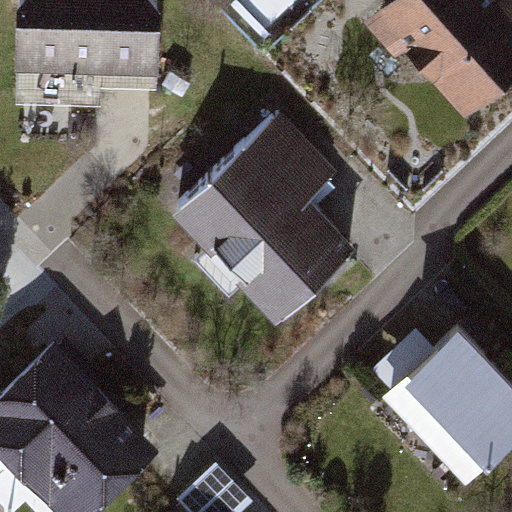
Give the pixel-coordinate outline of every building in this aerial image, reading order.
[(15,0),(15,69),(166,69),(166,4),(163,0),(15,0)] [(511,84),(511,0),(387,0),(365,21),(424,83),(431,76),(474,121),(511,84)] [(285,114),(173,215),(274,327),(357,252),(312,202),(341,176),(285,114)] [(511,443),(511,375),(461,322),(384,395),(469,484),(511,443)] [(97,511),(162,451),(56,341),(0,394),(0,447),(62,511),(97,511)]
